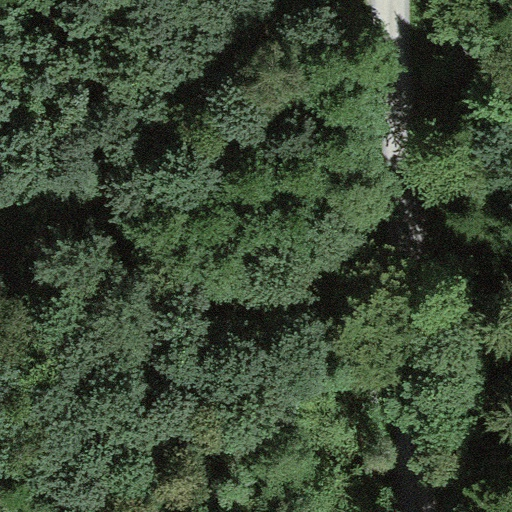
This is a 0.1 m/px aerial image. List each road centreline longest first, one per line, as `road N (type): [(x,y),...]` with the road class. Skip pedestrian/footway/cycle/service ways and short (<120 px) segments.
road 1 (unclassified): [(384,0),(421,511)]
road 2 (track): [(0,248),(303,0)]
